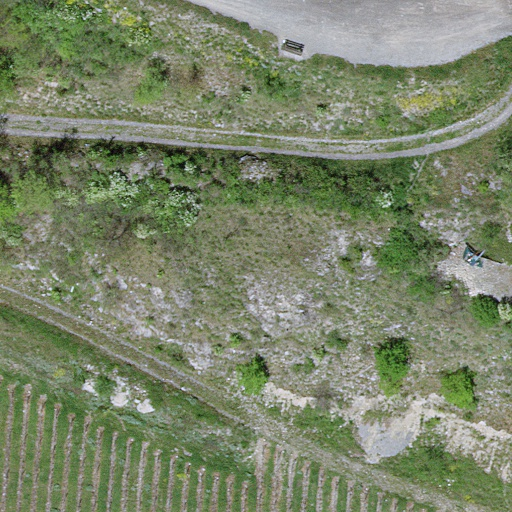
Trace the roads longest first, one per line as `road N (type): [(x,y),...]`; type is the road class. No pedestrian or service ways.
road 1 (track): [(511,80),(466,130),(320,139),(0,116)]
road 2 (track): [(0,256),(45,269),(289,396)]
